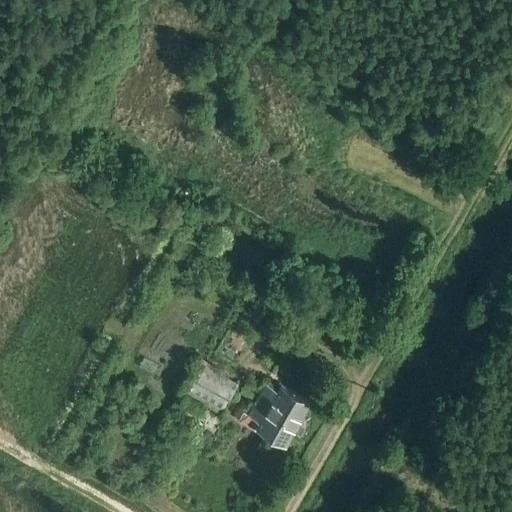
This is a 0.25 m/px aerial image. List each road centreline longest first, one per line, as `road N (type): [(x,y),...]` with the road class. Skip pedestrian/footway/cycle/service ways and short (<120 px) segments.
road 1 (track): [(290,511),(511,130)]
road 2 (track): [(115,511),(0,443)]
